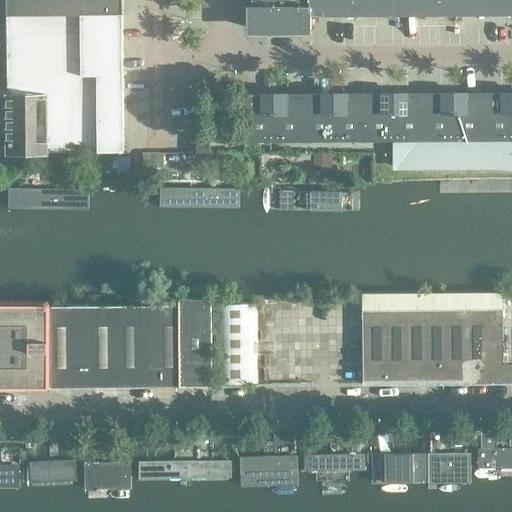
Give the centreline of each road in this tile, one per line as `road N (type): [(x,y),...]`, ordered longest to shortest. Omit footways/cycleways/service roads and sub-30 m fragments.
road 1 (residential): [(0,408),(511,403)]
road 2 (residential): [(214,56),(511,56)]
